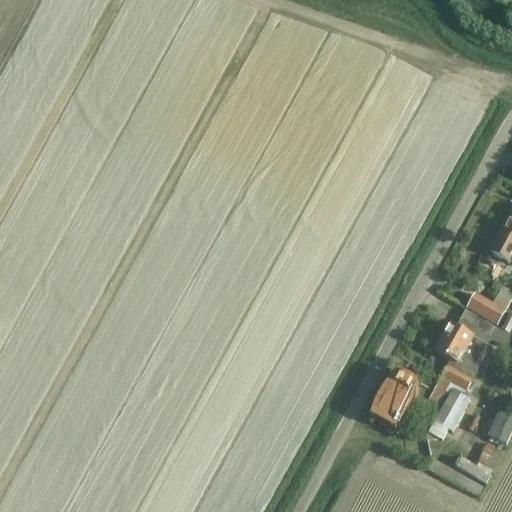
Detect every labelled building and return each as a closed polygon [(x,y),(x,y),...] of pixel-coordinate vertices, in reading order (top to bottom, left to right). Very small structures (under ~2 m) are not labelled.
[(511,212),(489,254),(508,265),(509,263),(511,264),(511,212)] [(474,296),(466,310),(496,328),(504,314),(492,307),(474,296)] [(465,313),(459,323),(488,340),(494,330),(465,313)] [(449,325),(433,353),(450,362),(456,366),(458,364),(474,373),(485,354),(481,351),(483,347),(471,340),(472,338),(456,329),(449,325)] [(494,330),(488,340),(492,343),(503,349),(510,338),(494,330)] [(446,368),(440,380),(449,385),(466,394),(472,383),(446,368)] [(440,380),(429,400),(440,406),(447,394),(447,393),(445,392),(449,385),(440,380)] [(449,396),(433,425),(447,432),(451,435),(470,402),(463,398),(451,392),(449,396)] [(511,420),(497,413),(485,435),(504,445),(511,430),(511,420)] [(433,425),(428,435),(441,443),(447,432),(433,425)]
